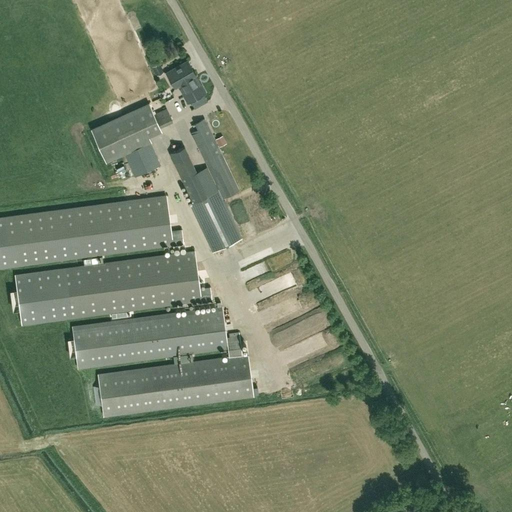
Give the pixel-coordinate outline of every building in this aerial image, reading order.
[(206,93),(187,60),(165,73),(174,88),(177,86),(188,103),(206,93)] [(123,113),(91,128),(106,162),(124,154),(134,176),(161,165),(151,142),(152,141),(148,133),(173,122),(167,109),(154,114),(149,102),(123,113)] [(223,198),(240,190),(205,118),(195,122),(198,129),(191,132),(223,198)] [(196,172),(184,145),(169,152),(193,202),(190,203),(213,252),(242,238),(209,170),(208,170),(207,167),(196,172)] [(166,195),(0,217),(0,266),(52,260),(183,242),(181,230),(171,231),(166,195)] [(178,214),(171,215),(172,224),(180,223),(178,214)] [(84,264),(14,273),(16,288),(19,309),(21,322),(55,318),(65,316),(70,316),(210,297),(209,286),(199,287),(194,250),(103,262),(102,255),(83,258),(84,264)] [(208,269),(204,269),(203,262),(199,263),(200,277),(209,276),(208,269)] [(262,286),(254,287),(256,300),(264,298),(262,286)] [(309,290),(294,297),(300,310),(315,303),(309,290)] [(217,306),(72,325),(74,336),(76,354),(78,366),(227,346),(227,348),(228,356),(193,360),(192,353),(173,355),(174,363),(98,373),(99,384),(101,402),(103,414),(252,394),(252,393),(251,385),(251,383),(247,353),(241,354),(240,351),(238,336),(229,337),(226,337),(221,305),(217,306)]
